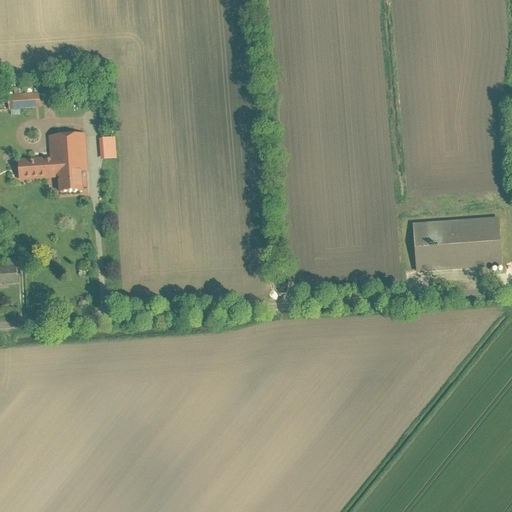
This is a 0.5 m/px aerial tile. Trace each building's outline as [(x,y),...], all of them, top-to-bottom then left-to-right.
[(40,108),(39,94),(0,97),(0,99),(1,109),(9,109),(9,111),(40,108)] [(86,134),(48,137),(50,159),(18,161),(19,182),(59,179),(60,194),(84,192),(82,174),(89,173),(86,134)] [(115,138),(98,139),(99,161),(116,160),(115,138)] [(500,219),(413,225),(416,274),(503,268),(500,219)] [(0,285),(17,285),(16,266),(0,267),(0,285)]
